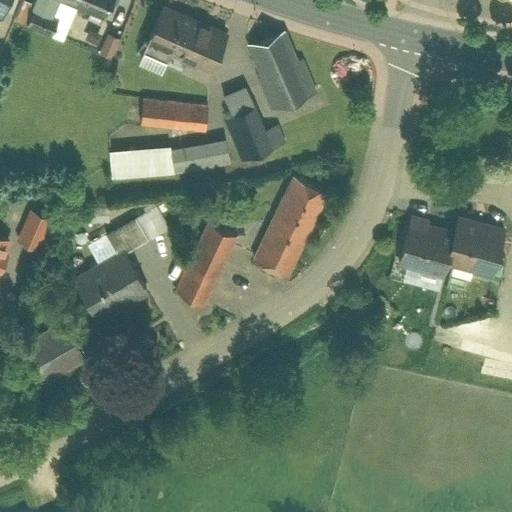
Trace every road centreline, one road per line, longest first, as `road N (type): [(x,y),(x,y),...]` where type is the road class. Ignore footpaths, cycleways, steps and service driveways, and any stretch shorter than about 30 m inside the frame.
road 1 (residential): [(407,44),(370,210),(270,339),(0,470)]
road 2 (primary): [(407,44),(279,0)]
